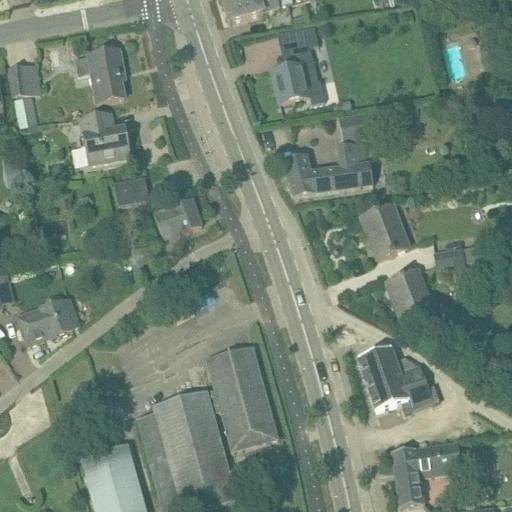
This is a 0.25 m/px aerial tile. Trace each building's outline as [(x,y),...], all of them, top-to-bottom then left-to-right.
[(230,0),(221,3),(221,4),(223,4),(230,27),(263,18),(263,17),(294,8),(291,0),(230,0)] [(293,70),(271,75),(279,108),(308,101),(304,84),(318,81),(311,51),(319,50),(315,32),(295,35),(299,54),(290,56),(293,70)] [(120,76),(124,75),(120,54),(73,63),(77,81),(92,79),(97,107),(125,102),(120,76)] [(10,73),(12,93),(13,100),(27,98),(39,97),(37,70),(10,73)] [(80,122),(89,169),(132,162),(126,130),(114,132),(111,116),(80,122)] [(337,123),(342,147),(375,141),(370,116),(337,123)] [(284,164),(294,200),(373,190),(370,168),(366,168),(363,147),(338,151),(341,172),(310,176),(306,159),(284,164)] [(114,188),(119,211),(150,205),(145,181),(114,188)] [(192,204),(155,218),(164,244),(202,230),(192,204)] [(395,209),(362,222),(369,241),(372,241),(380,262),(378,263),(378,264),(411,251),(395,209)] [(511,245),(498,247),(499,263),(511,261),(511,245)] [(155,273),(148,248),(129,254),(135,278),(155,273)] [(433,258),(435,273),(463,269),(461,254),(433,258)] [(419,274),(387,286),(394,306),(396,305),(405,327),(403,328),(403,329),(436,316),(419,274)] [(69,303),(17,321),(27,351),(51,342),(51,343),(73,335),(72,333),(79,330),(69,303)] [(232,456),(279,443),(253,351),(206,364),(215,394),(153,411),(155,418),(138,423),(162,511),(207,511),(237,504),(213,418),(221,416),(232,456)] [(359,362),(377,415),(408,405),(411,411),(432,403),(420,370),(400,377),(391,351),(359,362)] [(401,511),(424,508),(420,480),(461,474),(456,447),(416,453),(415,453),(392,456),(400,511),(401,511)] [(80,463),(93,511),(145,511),(128,449),(80,463)]
